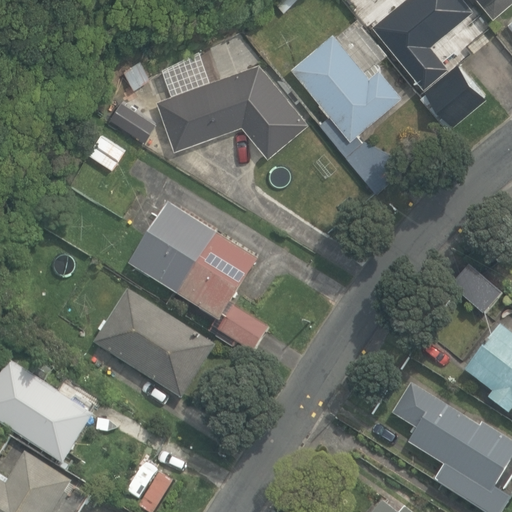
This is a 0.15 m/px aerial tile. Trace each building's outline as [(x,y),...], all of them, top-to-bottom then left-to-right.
[(286,11),(297,0),(274,0),(286,11)] [(468,0),(405,0),(375,25),(458,122),(489,95),(459,60),(451,68),(432,45),(475,8),(468,0)] [(511,0),(482,0),(497,16),(511,2),(511,0)] [(337,9),(328,17),(339,29),(348,21),(337,9)] [(321,124),(378,194),(411,167),(403,156),(401,157),(367,139),(365,141),(359,135),(405,96),(355,33),(365,24),(360,18),(338,35),(336,32),(294,68),(333,115),(321,124)] [(227,39),(232,49),(248,40),(242,30),(227,39)] [(245,124),(271,155),(310,122),(261,64),(161,100),(178,148),(245,124)] [(144,65),(126,75),(134,89),(152,79),(144,65)] [(112,118),(147,140),(159,121),(124,99),(112,118)] [(92,152),(116,167),(128,149),(103,134),(92,152)] [(115,205),(126,185),(113,178),(102,198),(115,205)] [(170,203),(132,264),(226,323),(221,332),(254,353),(272,325),(239,304),(246,294),(243,292),(262,261),(170,203)] [(454,286),(486,314),(503,295),(471,267),(454,286)] [(97,343),(185,398),(218,346),(130,290),(97,343)] [(175,293),(168,304),(184,313),(191,302),(175,293)] [(511,412),(511,332),(502,325),(468,370),(497,391),(492,398),(511,413),(511,412)] [(0,380),(0,418),(66,462),(96,415),(13,361),(0,380)] [(438,479),(490,511),(505,511),(511,502),(511,497),(497,488),(511,464),(511,440),(481,421),(479,424),(414,384),(396,413),(420,428),(411,442),(447,465),(438,479)] [(0,511),(82,511),(92,497),(74,485),(76,482),(28,453),(9,484),(0,478),(0,511)] [(412,511),(407,507),(403,511),(398,511),(386,501),(376,511),(412,511)]
